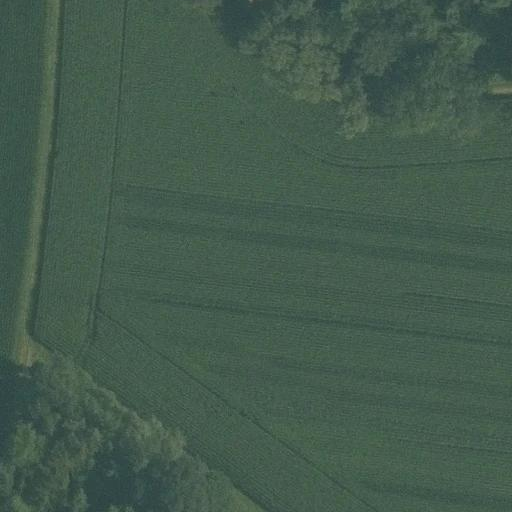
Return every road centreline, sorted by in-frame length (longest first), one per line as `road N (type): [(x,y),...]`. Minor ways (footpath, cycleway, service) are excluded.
road 1 (track): [(55,0),(48,148),(0,484)]
road 2 (track): [(239,0),(347,100),(511,90)]
